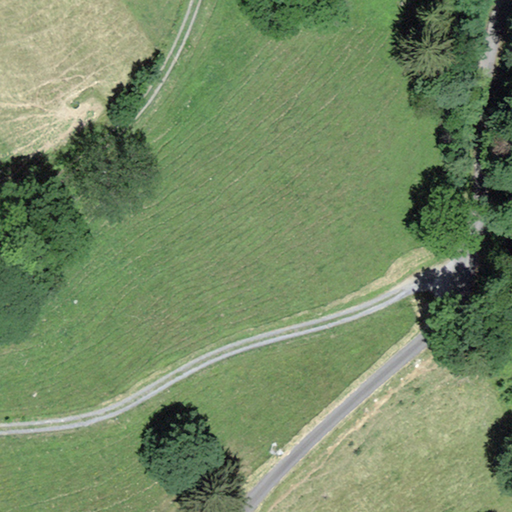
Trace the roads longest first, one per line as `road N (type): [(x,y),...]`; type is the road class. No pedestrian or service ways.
road 1 (unclassified): [(248,511),(300,452),(436,332),(461,297),(494,58),(511,5)]
road 2 (track): [(0,430),(120,410),(226,352),(469,272)]
road 3 (track): [(0,255),(138,114),(171,67),(199,0)]
